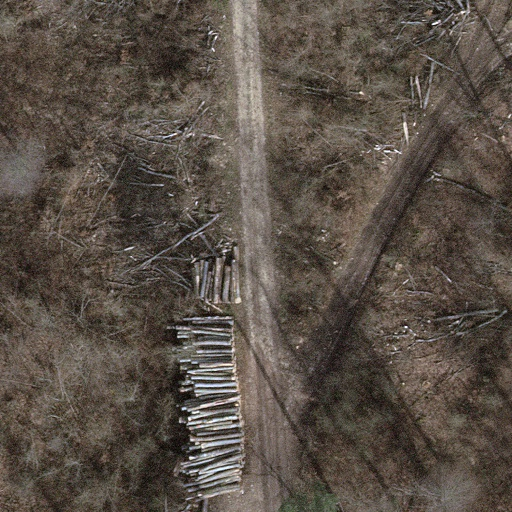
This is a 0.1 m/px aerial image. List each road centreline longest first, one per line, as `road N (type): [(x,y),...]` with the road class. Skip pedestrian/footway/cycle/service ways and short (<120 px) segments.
road 1 (track): [(245,0),(275,511)]
road 2 (track): [(511,36),(476,61),(404,174),(267,436)]
